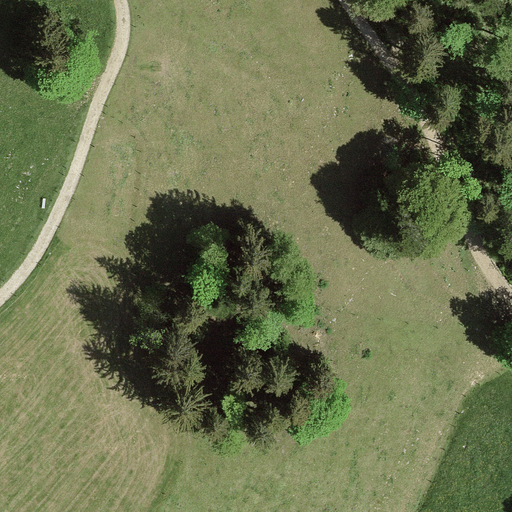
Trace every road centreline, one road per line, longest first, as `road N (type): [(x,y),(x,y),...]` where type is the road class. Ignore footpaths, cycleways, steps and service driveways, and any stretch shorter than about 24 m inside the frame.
road 1 (track): [(511,301),(471,240),(414,97),(347,0)]
road 2 (track): [(117,0),(124,25),(117,57),(60,207),(35,257),(0,298)]
